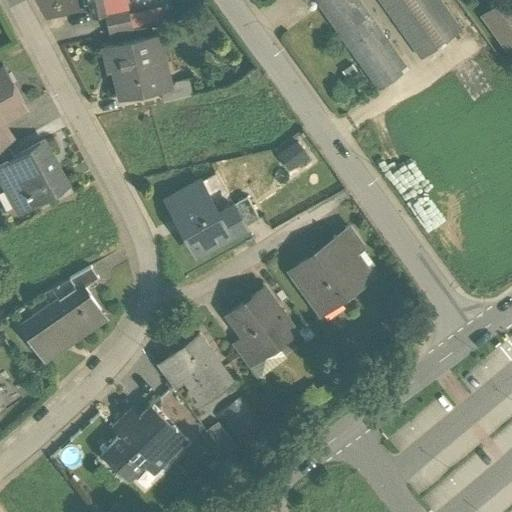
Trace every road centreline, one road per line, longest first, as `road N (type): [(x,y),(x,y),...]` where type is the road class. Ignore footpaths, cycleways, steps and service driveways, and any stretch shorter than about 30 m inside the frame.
road 1 (residential): [(230,0),(474,332)]
road 2 (residential): [(12,0),(151,247),(160,280),(155,312)]
road 3 (tertiary): [(474,332),(238,511)]
road 4 (residential): [(365,205),(200,309),(155,312)]
road 5 (residential): [(155,312),(122,376),(0,489)]
